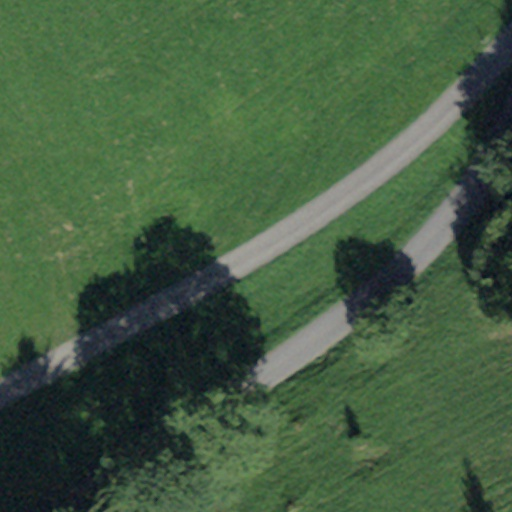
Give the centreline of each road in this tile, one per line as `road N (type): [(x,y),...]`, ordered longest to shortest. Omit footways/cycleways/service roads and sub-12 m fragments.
road 1 (track): [(511,54),(354,195),(0,397)]
road 2 (unclassified): [(511,79),(327,327),(105,511)]
